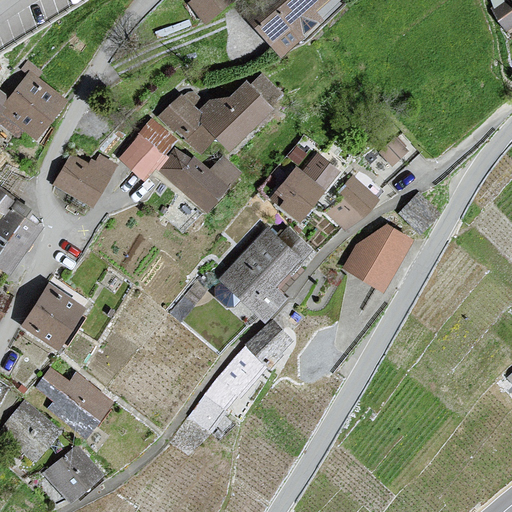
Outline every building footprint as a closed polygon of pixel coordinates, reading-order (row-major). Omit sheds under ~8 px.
[(232,0),(191,0),(189,1),(201,23),(235,4),(232,0)] [(257,0),(244,12),(281,53),(320,19),(311,9),(320,0),(257,0)] [(511,0),(508,0),(495,9),(507,28),(511,24),(511,0)] [(69,102),(32,74),(12,100),(0,114),(0,116),(36,145),(69,102)] [(278,92),(262,76),(251,86),(247,81),(204,120),(182,97),(164,116),(201,152),(218,135),(229,147),(270,109),(266,104),(278,92)] [(0,108),(8,97),(0,90),(0,108)] [(153,121),(121,158),(143,176),(175,139),(153,121)] [(412,153),(398,138),(382,153),(396,168),(412,153)] [(239,174),(222,159),(210,173),(194,159),(191,164),(177,152),(160,171),(207,211),(239,174)] [(92,204),(115,164),(101,156),(97,162),(92,160),(89,165),(73,156),(58,183),(92,204)] [(273,199),(302,223),(317,204),(336,182),(307,158),(273,199)] [(331,216),(347,230),(368,208),(378,198),(356,177),(339,195),(345,201),(331,216)] [(15,199),(0,188),(0,208),(5,212),(15,199)] [(443,214),(420,192),(399,213),(422,236),(443,214)] [(0,265),(9,272),(40,230),(24,218),(29,211),(17,203),(0,226),(0,265)] [(383,290),(412,240),(390,226),(361,243),(353,255),(346,268),(383,290)] [(304,261),(272,229),(221,279),(254,311),(278,286),(304,261)] [(86,306),(47,284),(23,326),(62,348),(86,306)] [(218,377),(170,443),(191,455),(208,433),(227,408),(293,341),(276,324),(273,320),(246,345),(218,377)] [(70,383),(52,369),(38,387),(56,401),(50,408),(86,436),(112,402),(77,375),(70,383)] [(58,433),(27,403),(2,428),(34,458),(58,433)] [(101,474),(78,447),(47,473),(69,500),(101,474)]
